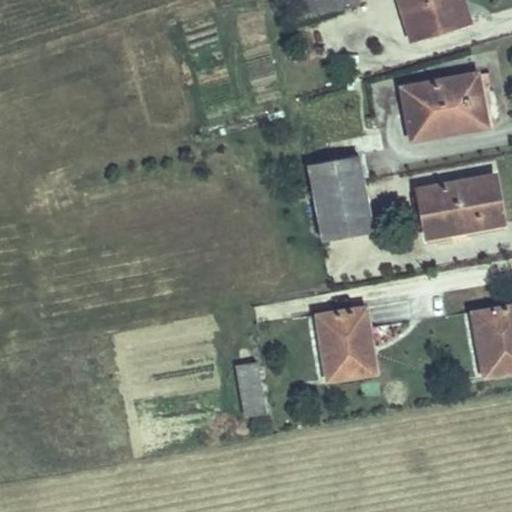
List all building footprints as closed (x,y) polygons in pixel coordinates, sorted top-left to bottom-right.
[(345,0),(294,0),(301,20),(348,6),(345,0)] [(453,0),(399,0),(414,43),(454,29),(448,9),(456,6),(453,0)] [(448,9),(454,29),(468,25),(461,5),(456,6),(448,9)] [(475,77),(404,89),(412,139),(484,127),(475,77)] [(310,169),(313,187),(360,178),(356,160),(310,169)] [(313,187),(325,246),(371,236),(360,178),(313,187)] [(493,179),(421,194),(431,239),(503,224),(493,179)] [(511,309),(473,316),(484,380),(511,375),(511,309)] [(361,311),(312,320),(323,383),(372,374),(361,311)] [(232,366),(241,413),(262,409),(253,362),(232,366)] [(384,397),(400,405),(409,386),(393,379),(384,397)] [(263,413),(262,409),(241,413),(242,417),(263,413)]
